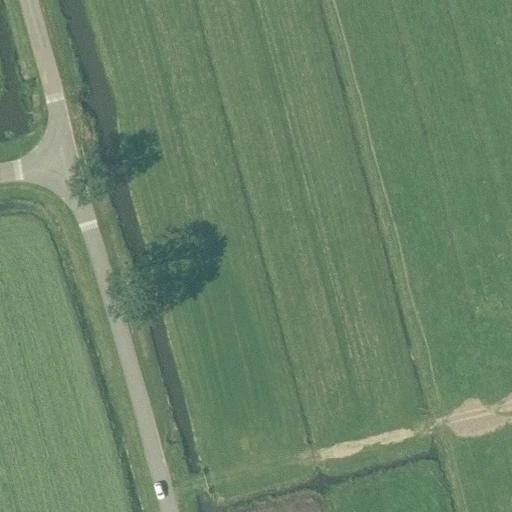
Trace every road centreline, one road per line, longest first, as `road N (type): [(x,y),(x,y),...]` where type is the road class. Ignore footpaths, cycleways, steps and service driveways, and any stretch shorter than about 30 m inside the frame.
road 1 (unclassified): [(158,511),(67,160)]
road 2 (unclassified): [(26,0),(67,160)]
